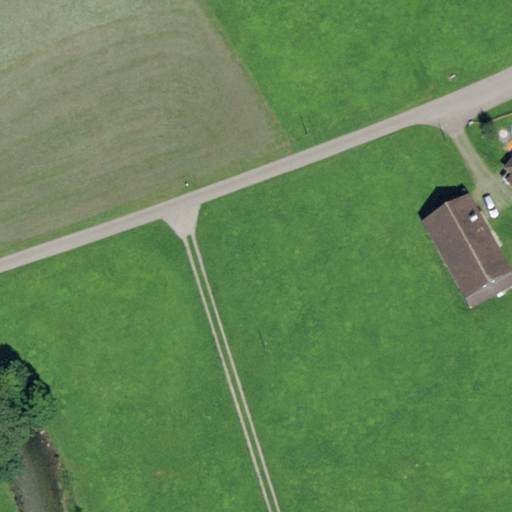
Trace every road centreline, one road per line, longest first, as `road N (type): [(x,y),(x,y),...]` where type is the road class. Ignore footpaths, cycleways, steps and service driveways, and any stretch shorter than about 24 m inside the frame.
road 1 (residential): [(0,262),(431,112),(511,76)]
road 2 (track): [(274,511),(176,203)]
